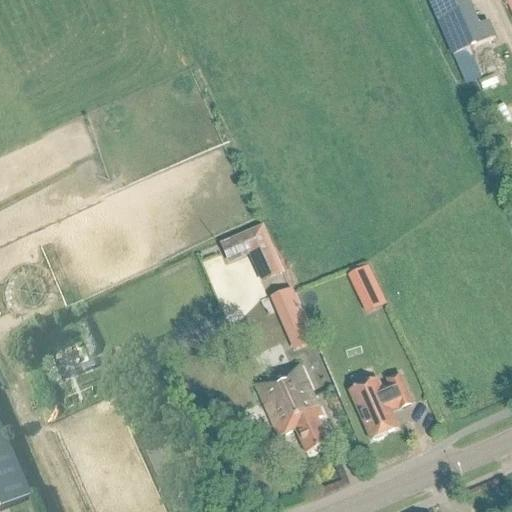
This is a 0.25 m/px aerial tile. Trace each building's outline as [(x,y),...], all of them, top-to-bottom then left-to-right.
[(478,29),(465,0),(428,0),(465,85),(478,79),(467,53),(495,41),(488,25),(478,29)] [(498,87),(494,78),(479,85),(483,94),(498,87)] [(218,248),(227,269),(248,260),(260,288),(283,278),(262,229),(218,248)] [(358,300),(379,290),(368,269),(348,279),(358,300)] [(315,346),(294,297),(292,292),(270,301),(293,355),(315,346)] [(299,369),(255,389),(279,441),(295,433),(304,452),(308,459),(329,449),(326,442),(317,422),(323,420),(299,369)] [(412,408),(399,377),(386,383),(388,389),(382,391),(380,386),(351,398),(371,444),(398,432),(390,415),(399,411),(400,413),(412,408)] [(0,509),(27,498),(14,469),(0,436),(0,509)]
